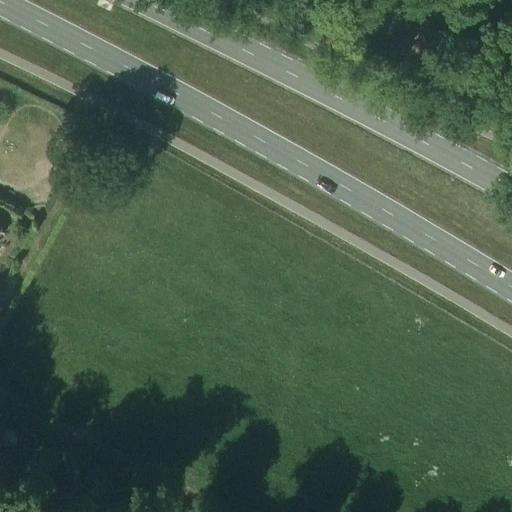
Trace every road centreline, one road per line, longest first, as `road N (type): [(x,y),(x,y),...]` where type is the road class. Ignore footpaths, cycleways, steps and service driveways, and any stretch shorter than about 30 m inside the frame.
road 1 (primary): [(0,2),(511,287)]
road 2 (primary): [(511,191),(141,0)]
